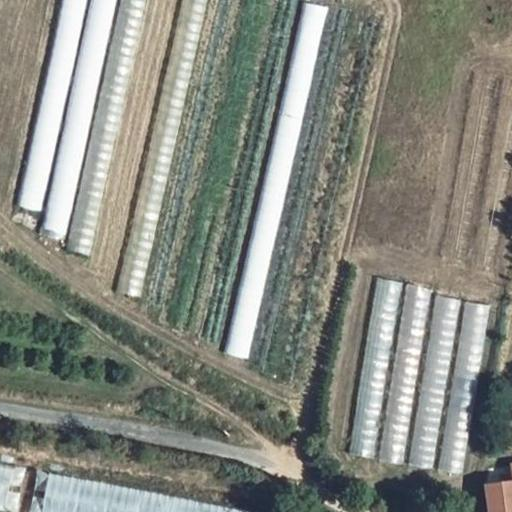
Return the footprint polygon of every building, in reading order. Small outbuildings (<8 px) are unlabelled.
[(39,235),(70,241),(116,0),(59,0),(20,207),(43,211),(39,235)] [(375,279),(350,456),(465,472),(489,302),(432,295),(433,287),(375,279)] [(0,461),(0,506),(7,508),(14,464),(0,461)] [(259,511),(47,474),(39,511),(259,511)] [(511,511),(511,483),(488,488),(489,511),(511,511)]
